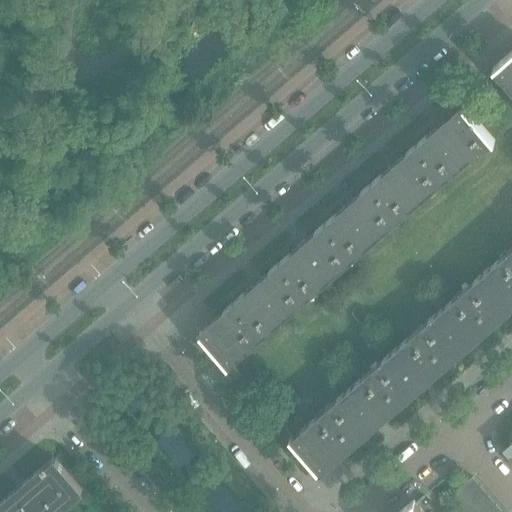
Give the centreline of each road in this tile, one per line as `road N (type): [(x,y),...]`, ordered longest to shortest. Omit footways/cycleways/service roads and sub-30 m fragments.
road 1 (tertiary): [(124,307),(478,0)]
road 2 (tertiary): [(426,0),(101,281)]
road 3 (residential): [(306,511),(124,307)]
road 4 (residential): [(40,378),(155,511)]
road 5 (residential): [(350,511),(451,424)]
